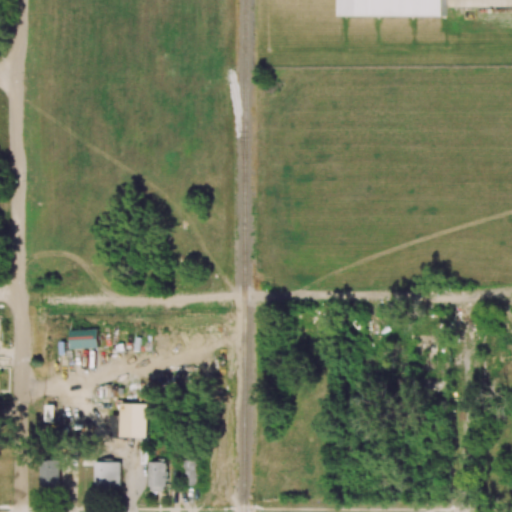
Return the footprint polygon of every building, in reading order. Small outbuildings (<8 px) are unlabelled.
[(341,0),(342,16),(446,16),(446,0),(341,0)] [(71,348),(99,347),(98,329),(70,330),(71,348)] [(149,403),(122,403),(121,436),(148,437),(149,403)] [(184,485),(200,485),(199,460),(183,460),(184,485)] [(120,462),(94,462),(95,487),(120,486),(120,462)] [(167,462),(149,462),(149,491),(167,491),(167,462)] [(60,487),(60,464),(41,465),(42,488),(60,487)]
